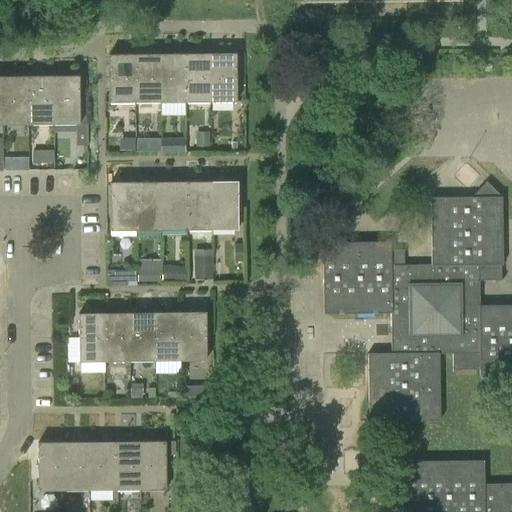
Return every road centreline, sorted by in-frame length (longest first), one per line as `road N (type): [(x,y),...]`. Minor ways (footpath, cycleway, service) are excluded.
road 1 (residential): [(18,273),(18,419),(0,465)]
road 2 (residential): [(17,209),(66,209),(67,273),(18,273)]
